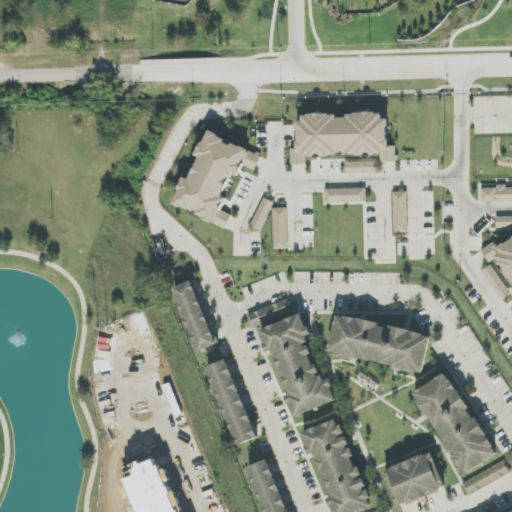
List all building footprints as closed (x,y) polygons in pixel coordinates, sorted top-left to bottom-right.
[(298,157),(297,116),(386,114),(388,154),(298,157)] [(179,204),(213,133),(249,151),(214,221),(179,204)] [(346,162),(376,161),(377,171),(346,172),(346,162)] [(511,200),(482,202),(482,189),(511,187),(511,200)] [(326,204),(326,190),(365,189),(365,203),(326,204)] [(394,232),(394,192),(407,192),(408,231),(394,232)] [(250,226),(263,199),(272,203),(259,230),(250,226)] [(273,251),(272,208),(287,208),(288,251),(273,251)] [(511,227),(495,229),(495,218),(511,216),(511,227)] [(511,281),(493,252),(511,239),(511,281)] [(491,266),(510,294),(502,300),(482,272),(491,266)] [(199,351),(174,288),(190,281),(215,344),(199,351)] [(253,327),(249,316),(285,302),(289,313),(253,327)] [(298,418),(262,329),(298,315),(334,403),(298,418)] [(339,315),(431,336),(423,372),(331,352),(339,315)] [(237,445),(207,369),(227,361),(257,437),(237,445)] [(444,374),(495,451),(466,471),(415,394),(444,374)] [(350,511),(334,511),(303,433),(337,419),(371,504),(350,511)] [(402,505),(389,470),(432,453),(445,489),(402,505)] [(265,511),(248,468),(268,460),(288,511),(265,511)] [(464,483),(470,495),(511,474),(504,461),(464,483)]
